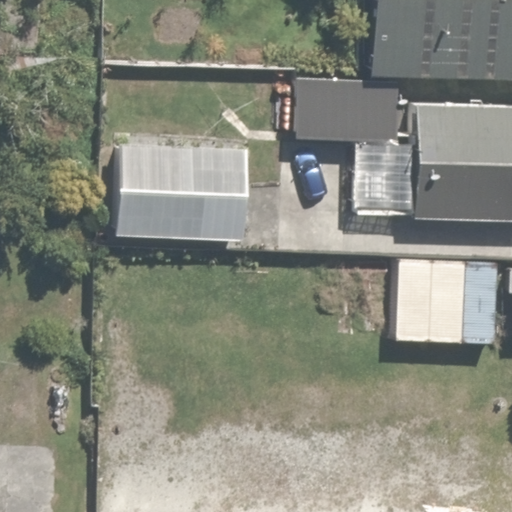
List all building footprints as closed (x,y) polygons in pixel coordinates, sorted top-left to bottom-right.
[(511,0),(380,0),(381,81),(511,81),(511,0)] [(511,95),(411,96),(411,238),(511,238),(511,95)] [(249,142),(121,142),(116,142),(115,238),(249,238),(249,142)] [(427,330),(426,369),(509,372),(511,333),(427,330)] [(511,511),(511,456),(108,459),(108,511),(511,511)]
